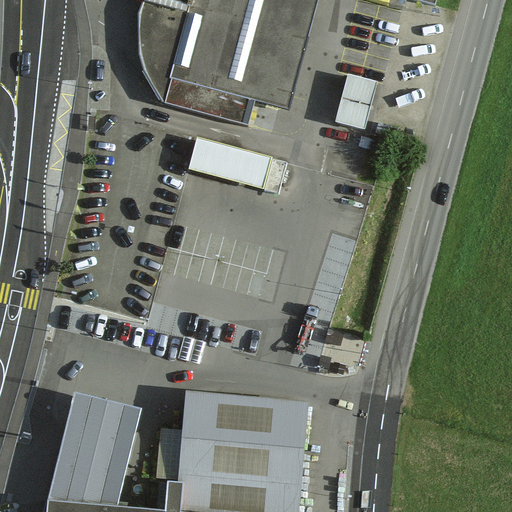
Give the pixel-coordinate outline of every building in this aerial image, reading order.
[(315,0),(146,0),(136,37),(139,73),(158,105),(242,128),(249,104),(284,114),(315,0)] [(371,126),(380,77),(349,72),(341,121),(371,126)] [(198,137),(192,170),(269,184),(275,151),(198,137)] [(111,511),(136,413),(69,398),(40,507),(97,511),(111,511)] [(97,511),(40,507),(40,511),(289,511),(298,411),(184,401),(174,511),(97,511)]
